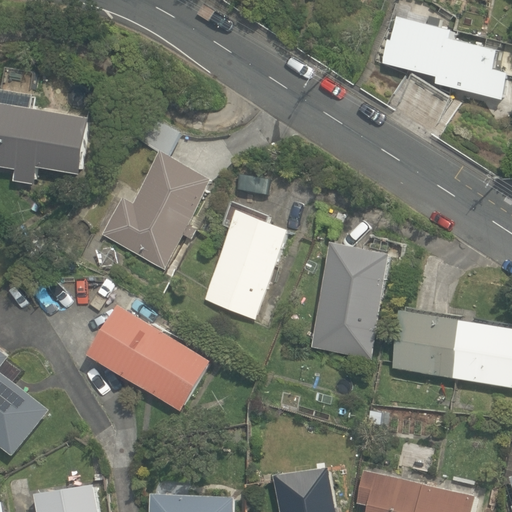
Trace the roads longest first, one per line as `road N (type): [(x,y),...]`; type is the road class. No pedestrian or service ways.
road 1 (tertiary): [(139,0),(511,234)]
road 2 (unknown): [(117,511),(109,448),(40,334)]
